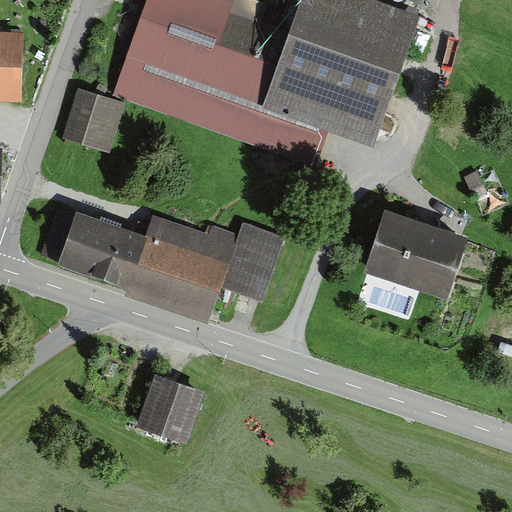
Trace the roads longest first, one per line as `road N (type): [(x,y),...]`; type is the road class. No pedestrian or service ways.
road 1 (tertiary): [(116,302),(511,449)]
road 2 (unclassified): [(0,244),(79,0)]
road 3 (unclassified): [(0,389),(116,302)]
road 4 (tertiary): [(0,264),(116,302)]
